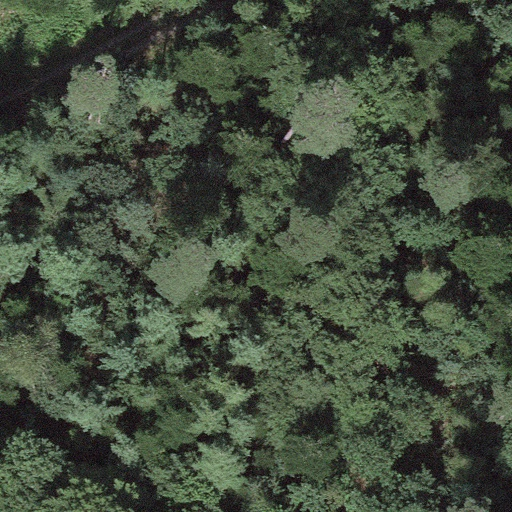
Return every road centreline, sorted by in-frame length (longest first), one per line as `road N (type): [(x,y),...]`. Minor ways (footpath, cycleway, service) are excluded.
road 1 (track): [(0,117),(226,0)]
road 2 (track): [(226,511),(0,430)]
